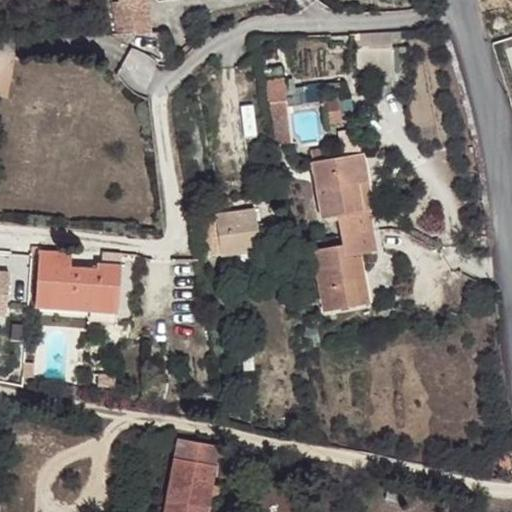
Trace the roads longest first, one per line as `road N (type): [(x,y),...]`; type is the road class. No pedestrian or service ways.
road 1 (track): [(0,392),(511,487)]
road 2 (residential): [(457,0),(511,197)]
